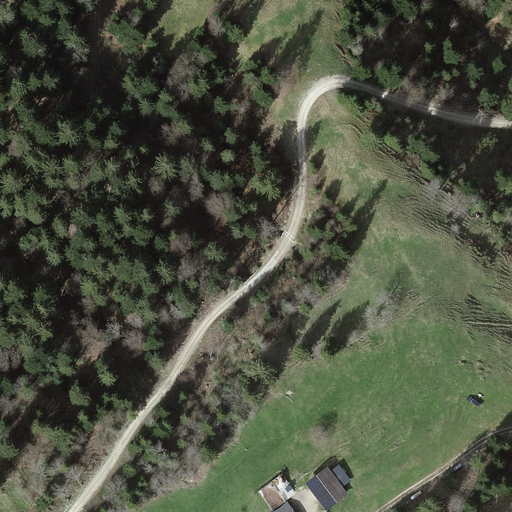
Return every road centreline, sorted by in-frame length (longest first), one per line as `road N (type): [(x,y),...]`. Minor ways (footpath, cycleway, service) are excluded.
road 1 (track): [(0,116),(96,95),(105,84),(95,0)]
road 2 (track): [(511,431),(386,511)]
